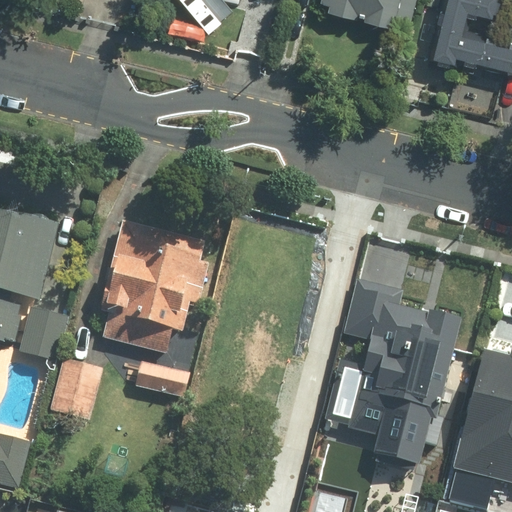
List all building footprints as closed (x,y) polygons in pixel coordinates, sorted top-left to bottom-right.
[(329,13),(394,29),(396,21),(412,25),(417,0),(322,0),(320,6),(330,9),(329,13)] [(465,15),(491,22),(496,0),(447,0),(432,58),(453,64),(455,59),(511,74),(511,45),(461,32),(465,15)] [(0,341),(16,345),(26,303),(42,307),(60,229),(0,214),(0,341)] [(211,239),(118,223),(102,310),(109,311),(104,342),(167,353),(170,335),(182,337),(188,305),(199,307),(211,239)] [(458,311),(374,292),(361,347),(367,348),(361,374),(372,377),(360,429),(390,436),(388,447),(424,456),(458,311)] [(68,315),(28,310),(21,357),(61,362),(68,315)] [(498,496),(511,499),(511,351),(510,351),(508,360),(482,354),(452,472),(501,485),(498,496)] [(103,372),(63,363),(52,413),(92,422),(103,372)] [(188,374),(140,366),(136,388),(184,396),(188,374)] [(0,485),(17,491),(29,446),(0,438),(0,485)]
